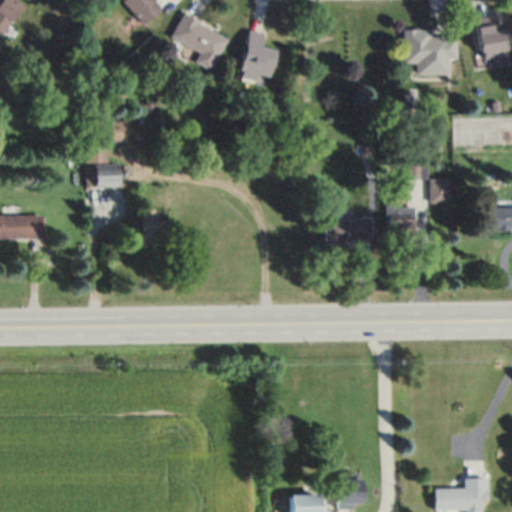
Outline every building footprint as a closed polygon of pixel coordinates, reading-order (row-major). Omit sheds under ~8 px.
[(19,0),(0,0),(0,33),(3,35),(24,3),(19,0)] [(144,23),(162,7),(155,0),(126,0),(123,3),(144,23)] [(183,12),(170,35),(199,51),(194,62),(209,70),(227,38),(183,12)] [(472,17),(478,51),(480,50),(482,57),(505,54),(505,48),(508,46),(504,29),(493,31),(489,14),(472,17)] [(248,28),(237,74),(254,80),(256,73),(267,76),(274,49),(261,47),(264,33),(248,28)] [(401,28),(401,63),(415,64),(415,74),(448,73),(447,57),(456,57),(455,35),(430,36),(429,28),(401,28)] [(125,119),(80,121),(82,186),(118,185),(117,163),(107,163),(106,140),(125,139),(125,119)] [(426,178),(426,162),(407,162),(407,178),(426,178)] [(448,202),(448,178),(428,178),(428,202),(448,202)] [(412,234),(412,201),(385,201),(385,234),(412,234)] [(135,206),(135,225),(139,225),(139,245),(159,245),(158,219),(151,219),(151,205),(135,206)] [(511,207),(485,207),(485,230),(511,229),(511,207)] [(0,214),(0,236),(40,236),(40,213),(0,214)] [(370,217),(323,217),(323,240),(370,240),(370,217)] [(333,472),(333,507),(358,507),(358,472),(333,472)] [(463,488),(433,488),(433,509),(464,509),(463,511),(479,511),(479,499),(485,499),(485,477),(463,477),(463,488)] [(317,511),(317,494),(289,494),(288,511),(317,511)]
